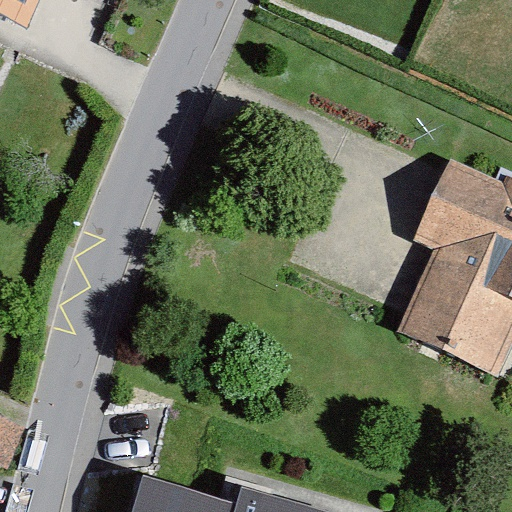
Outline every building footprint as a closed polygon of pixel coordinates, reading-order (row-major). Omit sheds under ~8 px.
[(0,0),(0,16),(24,26),(34,0),(0,0)] [(506,194),(456,172),(418,257),(436,265),(401,346),(505,391),(511,373),(511,188),(509,187),(506,194)] [(0,463),(5,465),(23,424),(0,414),(0,463)] [(239,511),(241,507),(233,504),(146,477),(134,511),(239,511)] [(324,511),(247,488),(241,507),(239,511),(324,511)]
